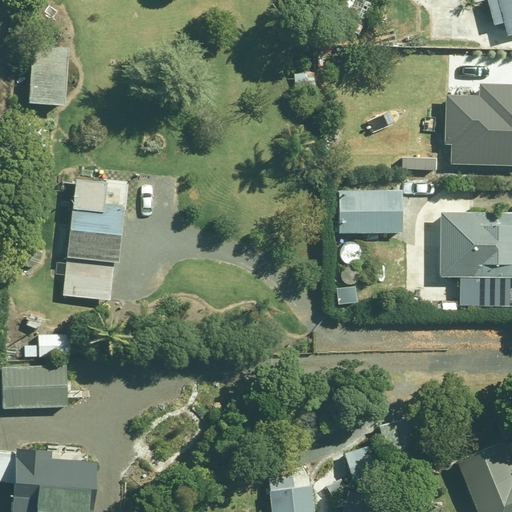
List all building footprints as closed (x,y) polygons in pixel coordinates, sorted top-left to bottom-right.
[(511,0),(500,0),(511,36),(511,35),(511,0)] [(74,105),(78,50),(43,47),(38,102),(74,105)] [(511,85),(488,85),(487,96),(456,96),(454,164),(511,164),(511,85)] [(114,203),(116,182),(84,178),(70,293),(120,299),(114,203)] [(347,233),(410,232),(410,190),(346,191),(347,233)] [(511,213),(452,214),(452,276),(469,276),(470,306),(511,305),(511,213)] [(40,335),(40,358),(68,358),(69,335),(40,335)] [(8,409),(75,407),(74,366),(7,368),(8,409)] [(434,414),(388,427),(399,466),(445,452),(434,414)] [(511,511),(511,443),(466,462),(486,511),(511,511)] [(59,453),(17,451),(5,450),(4,457),(3,480),(24,481),(21,511),(102,511),(105,462),(58,460),(59,453)] [(279,511),(321,511),(316,476),(275,482),(279,511)]
